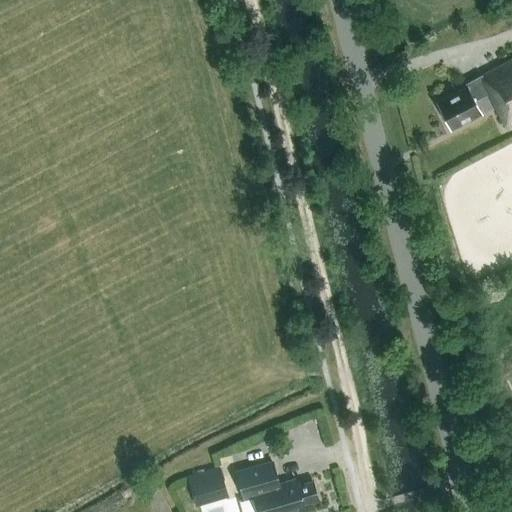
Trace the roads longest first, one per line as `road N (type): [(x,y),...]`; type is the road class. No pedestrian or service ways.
road 1 (tertiary): [(468,511),(339,0)]
road 2 (track): [(379,511),(252,0)]
